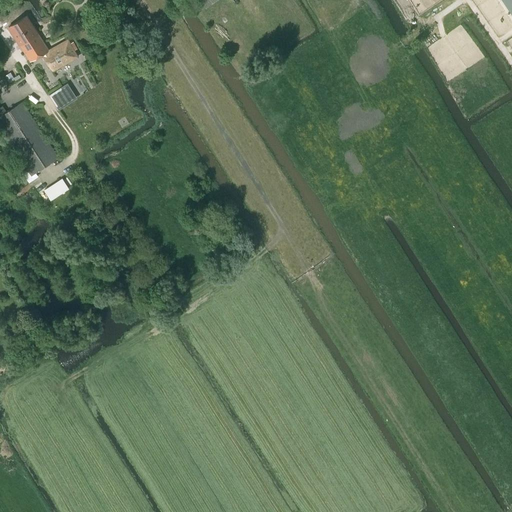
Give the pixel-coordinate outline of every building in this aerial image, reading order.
[(201,9),(213,0),(195,0),(195,1),(201,9)] [(511,0),(503,0),(511,13),(511,0)] [(43,42),(25,16),(8,27),(19,45),(24,54),(43,42)] [(76,56),(73,51),(77,49),(73,42),(69,43),(67,39),(47,50),(43,42),(24,54),(29,61),(40,55),(53,71),(76,56)] [(5,76),(10,83),(15,79),(10,73),(5,76)] [(68,99),(60,87),(48,95),(56,107),(68,99)] [(0,127),(32,176),(58,158),(21,102),(5,112),(1,106),(0,107),(0,127)]
